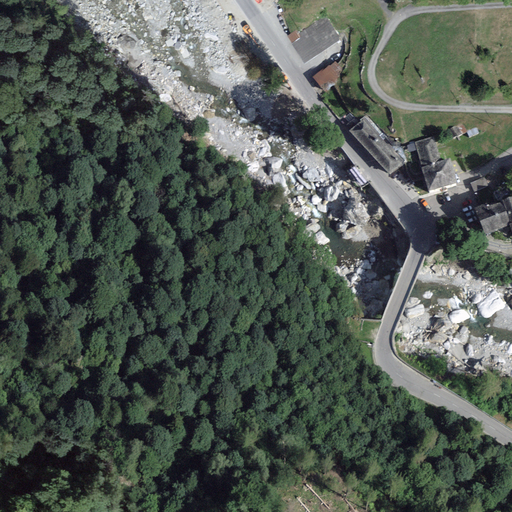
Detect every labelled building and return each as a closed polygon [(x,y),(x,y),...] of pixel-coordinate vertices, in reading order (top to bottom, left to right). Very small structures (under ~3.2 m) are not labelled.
[(295,31),(288,35),(293,41),(299,37),(295,31)] [(335,63),(321,73),(331,86),(344,76),(335,63)] [(363,121),(351,132),(389,174),(401,163),(363,121)] [(435,138),(415,143),(427,193),(457,186),(450,160),(441,162),(435,138)] [(484,179),(471,184),(474,192),(487,187),(484,179)] [(511,196),(500,201),(509,227),(511,233),(511,196)] [(500,201),(475,210),(484,236),(509,227),(500,201)]
